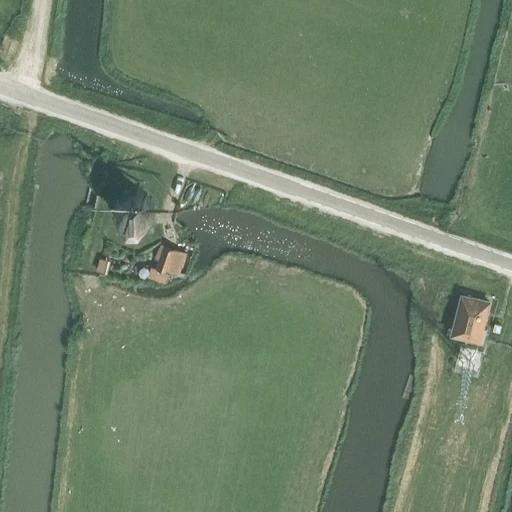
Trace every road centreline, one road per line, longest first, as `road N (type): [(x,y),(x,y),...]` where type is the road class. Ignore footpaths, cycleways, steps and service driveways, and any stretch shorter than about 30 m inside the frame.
road 1 (unclassified): [(511,267),(0,89)]
road 2 (track): [(32,100),(0,385)]
